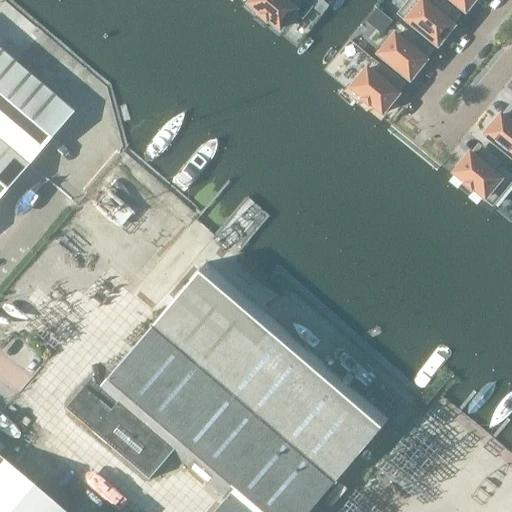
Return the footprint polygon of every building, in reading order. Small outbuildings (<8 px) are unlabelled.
[(252,0),(248,5),(259,14),(257,17),(266,24),(268,21),(279,30),(294,12),(302,18),(310,8),(300,0),(252,0)] [(446,22),(454,13),(438,0),(409,0),(398,15),(438,48),(446,38),(444,37),(452,27),(446,22)] [(448,0),(466,14),(474,4),(472,3),(474,0),(448,0)] [(425,49),(406,34),(399,43),(393,38),(377,57),(409,82),(424,63),(418,58),(425,49)] [(0,200),(73,115),(0,53),(0,200)] [(398,83),(379,68),(371,77),(365,72),(350,91),(381,117),(397,98),(390,92),(398,83)] [(511,113),(506,121),(499,116),(491,126),(490,125),(482,135),(511,158),(511,113)] [(475,159),(468,154),(453,174),(464,183),(462,185),(471,192),(472,190),(491,205),(511,180),(511,174),(482,150),(475,159)] [(83,390),(65,411),(148,481),(170,455),(210,489),(224,501),(214,511),(309,511),(387,420),(205,265),(96,393),(98,394),(94,399),(83,390)] [(8,408),(1,417),(14,429),(22,421),(8,408)] [(0,511),(60,511),(0,461),(0,460),(0,511)]
